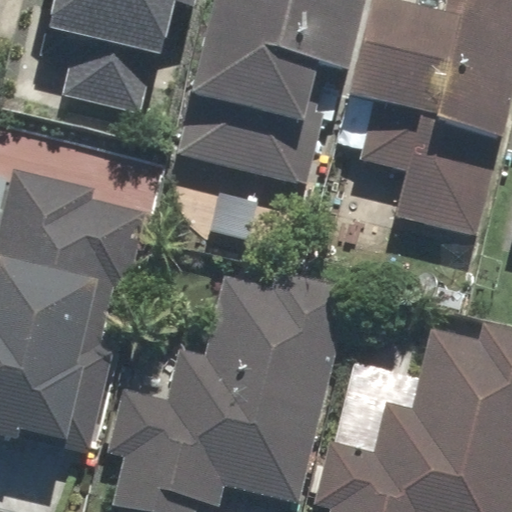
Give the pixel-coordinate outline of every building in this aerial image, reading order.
[(27,0),(23,18),(43,23),(33,66),(60,72),(53,104),(140,124),(163,27),(181,31),(188,0),(27,0)] [(201,0),(163,166),(300,197),(324,92),(334,94),(355,0),(201,0)] [(384,231),(471,251),(511,72),(511,1),(507,0),(474,0),(471,15),(439,8),(433,33),(356,16),(331,125),(359,131),(348,175),(394,185),(384,231)] [(0,463),(64,479),(108,300),(120,303),(140,225),(82,211),(85,200),(0,179),(0,463)] [(511,181),(497,248),(511,251),(511,181)] [(268,511),(295,511),(347,299),(270,281),(266,296),(215,284),(196,365),(171,359),(159,411),(115,400),(99,466),(115,470),(104,511),(217,511),(220,500),(268,511)] [(508,511),(511,496),(511,339),(476,330),(471,351),(423,339),(404,415),(377,409),(364,461),(322,451),(306,511),(508,511)]
